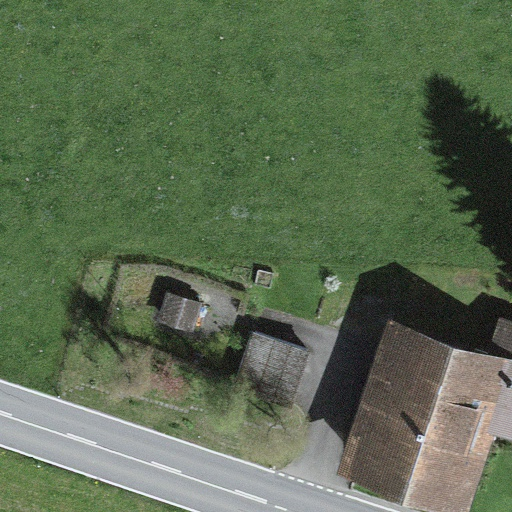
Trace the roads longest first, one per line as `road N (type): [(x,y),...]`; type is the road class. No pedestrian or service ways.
road 1 (unknown): [(295,511),(345,323),(382,290),(511,266)]
road 2 (primary): [(0,418),(281,511)]
